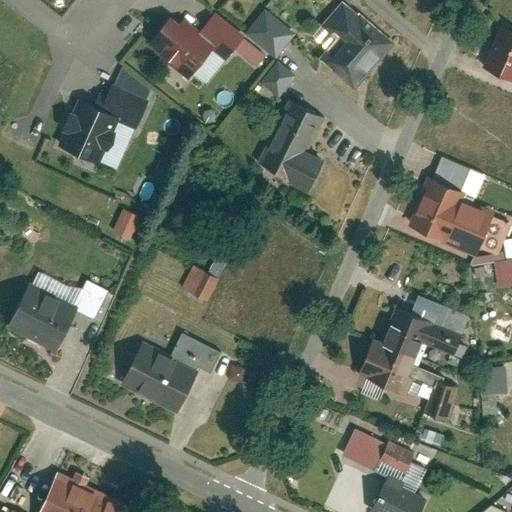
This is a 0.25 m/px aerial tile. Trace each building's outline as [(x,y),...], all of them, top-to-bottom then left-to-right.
[(337,39),(320,58),(355,89),(395,44),(344,0),(338,0),(319,23),(337,39)] [(274,57),(294,33),(264,7),(243,31),(274,57)] [(213,10),(197,29),(182,16),(177,22),(168,15),(145,43),(184,75),(207,46),(222,59),(243,34),(213,10)] [(511,30),(501,25),(482,68),(511,81),(511,30)] [(151,103),(110,84),(77,154),(118,173),(151,103)] [(271,86),(240,150),(293,176),(308,144),(291,136),(307,104),(271,86)] [(425,177),(406,221),(476,251),(492,214),(459,200),(462,193),(425,177)] [(123,234),(132,217),(122,212),(113,229),(123,234)] [(219,276),(227,259),(216,254),(207,271),(219,276)] [(182,290),(210,300),(219,275),(191,266),(182,290)] [(26,281),(3,329),(52,352),(75,304),(26,281)] [(358,321),(342,360),(385,378),(407,326),(438,339),(446,320),(380,292),(366,324),(358,321)] [(140,337),(118,381),(176,410),(198,365),(140,337)] [(504,364),(480,366),(483,424),(496,423),(495,392),(505,392),(504,364)] [(446,417),(456,385),(439,380),(430,413),(446,417)] [(362,381),(360,393),(379,397),(382,384),(362,381)] [(137,511),(143,502),(59,464),(37,511),(137,511)] [(386,482),(371,511),(421,511),(426,501),(386,482)]
